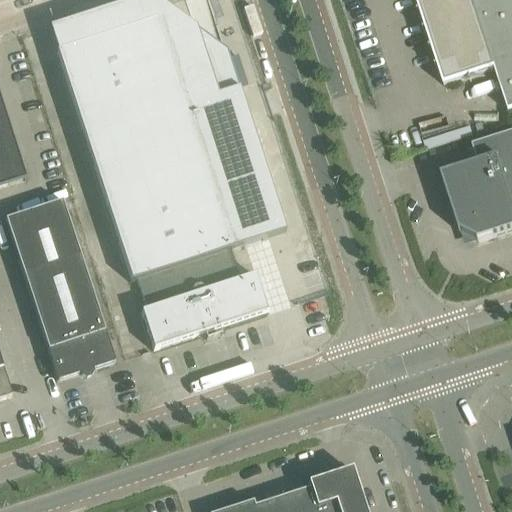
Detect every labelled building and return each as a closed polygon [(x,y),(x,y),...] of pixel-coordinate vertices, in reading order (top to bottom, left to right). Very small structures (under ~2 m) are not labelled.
[(511,0),(415,0),(444,89),(495,73),(509,115),(511,114),(511,0)] [(158,24),(56,57),(131,287),(137,285),(147,314),(141,316),(153,354),(198,340),(197,337),(222,330),(222,332),(267,317),(255,279),(239,284),(230,255),(233,254),(228,241),(259,231),(207,71),(176,81),(158,24)] [(0,191),(26,183),(9,131),(0,102),(0,191)] [(473,139),(470,128),(424,142),(428,154),(473,139)] [(479,168),(442,180),(460,236),(461,236),(478,245),(479,245),(511,234),(511,136),(473,149),(479,168)] [(62,205),(5,224),(57,385),(115,367),(62,205)] [(0,403),(11,400),(0,365),(0,403)] [(364,511),(354,482),(350,484),(344,481),(342,476),(307,488),(308,493),(298,496),(254,510),(253,505),(232,511),(364,511)]
